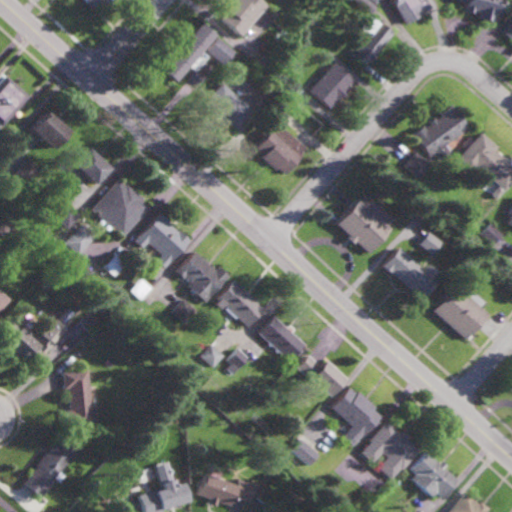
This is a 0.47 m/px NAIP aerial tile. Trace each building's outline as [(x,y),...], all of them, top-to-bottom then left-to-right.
[(102,0),(95,8),(89,2),(87,5),(81,0),(102,0)] [(258,0),(263,4),(254,14),(259,18),(248,30),(244,26),(237,35),(217,18),(224,10),(221,7),(227,0),(258,0)] [(368,12),(353,0),(366,0),(374,6),(368,12)] [(425,0),(430,8),(403,23),(390,0),(375,0),(373,3),(369,0),(425,0)] [(500,0),(498,12),(494,11),(493,15),(491,14),(489,21),(476,17),(478,11),(472,9),(471,12),(463,10),(464,6),(463,6),(464,1),(460,0),(500,0)] [(373,20),(375,17),(381,22),(380,24),(390,33),(366,61),(364,60),(360,65),(348,55),(352,50),(350,49),(363,33),(357,28),(367,15),(373,20)] [(511,41),(502,32),(511,20),(511,41)] [(199,50),(205,56),(193,70),(186,64),(173,80),(159,68),(170,56),(168,55),(187,33),(189,34),(200,22),(213,34),(199,50)] [(221,64),(205,49),(215,37),(232,52),(221,64)] [(345,85),(347,86),(333,102),(331,101),(326,107),(306,90),(313,82),(311,80),(314,78),(315,79),(331,61),(351,79),(345,85)] [(0,123),(0,77),(3,74),(26,95),(0,123)] [(220,84),(221,83),(227,88),(225,90),(239,102),(240,100),(246,106),(245,107),(247,109),(230,129),(222,122),(221,123),(206,110),(208,108),(200,101),(217,82),(220,84)] [(465,128),(441,145),(447,152),(437,159),(431,152),(426,156),(408,132),(419,124),(422,127),(427,123),(425,120),(431,116),(433,119),(438,115),(436,112),(447,104),(465,128)] [(51,118),(53,115),(59,120),(57,123),(64,130),(48,148),(27,129),(43,111),(51,118)] [(300,147),(295,152),(297,154),(279,173),(272,167),(270,169),(255,156),(257,154),(249,147),(267,127),(269,129),(274,124),(300,147)] [(504,165),(511,171),(511,177),(502,190),(501,189),(491,200),(487,196),(496,185),(487,178),(485,181),(472,170),(475,166),(473,164),(467,172),(460,166),(457,169),(451,164),(454,160),(477,131),(494,145),(490,149),(506,163),(504,165)] [(93,155),(93,154),(97,158),(97,159),(105,167),(90,184),(79,174),(74,179),(63,169),(69,163),(68,163),(83,146),(93,155)] [(416,178),(401,165),(412,152),(427,165),(416,178)] [(22,187),(10,176),(25,159),(37,169),(22,187)] [(121,185),(122,183),(139,198),(138,199),(145,206),(117,237),(110,230),(105,235),(90,221),(94,216),(86,209),(113,178),(121,185)] [(389,219),(384,225),(387,228),(365,253),(351,241),(349,243),(343,238),(345,235),(331,223),(354,198),(357,201),(362,195),(389,219)] [(64,229),(49,215),(61,201),(76,215),(64,229)] [(511,226),(503,223),(511,202),(511,226)] [(172,231),(173,230),(185,240),(160,268),(152,260),(157,255),(152,250),(146,256),(142,252),(147,246),(143,242),(137,248),(129,241),(154,213),(164,222),(163,223),(172,231)] [(2,236),(0,234),(0,223),(8,228),(2,236)] [(91,236),(90,237),(74,254),(61,242),(78,223),(91,236)] [(488,245),(476,234),(487,223),(499,234),(488,245)] [(429,254),(416,243),(425,231),(438,241),(429,254)] [(421,270),(426,264),(435,272),(430,278),(434,282),(418,300),(409,292),(410,291),(388,272),(388,273),(379,265),(395,247),(421,270)] [(211,270),(214,266),(226,276),(202,302),(192,293),(191,294),(186,290),(187,288),(184,285),(187,282),(181,276),(179,278),(171,271),(189,251),(211,270)] [(111,277),(100,267),(110,255),(122,265),(111,277)] [(137,300),(126,290),(137,278),(148,288),(137,300)] [(235,286),(236,285),(261,308),(244,327),(234,318),(232,320),(221,310),(224,307),(222,305),(219,309),(212,303),(215,300),(213,298),(228,281),(235,286)] [(454,287),(455,286),(458,289),(457,290),(459,292),(465,286),(469,289),(468,290),(481,302),(476,307),(484,314),(467,335),(468,335),(465,339),(464,338),(462,339),(429,310),(452,285),(454,287)] [(0,292),(8,299),(0,307),(0,292)] [(100,313),(88,303),(93,298),(104,308),(100,313)] [(183,324),(169,312),(180,298),(194,310),(183,324)] [(62,326),(64,328),(43,352),(46,355),(35,367),(25,358),(22,362),(1,344),(5,340),(0,335),(0,328),(7,320),(20,331),(21,330),(23,332),(22,333),(36,345),(38,343),(33,338),(51,317),(54,320),(65,308),(72,314),(62,326)] [(283,328),(286,325),(292,329),(289,333),(302,344),(286,362),(254,334),(270,316),(283,328)] [(212,368),(198,356),(208,344),(222,356),(212,368)] [(231,375),(224,370),(229,364),(224,360),(233,348),(245,357),(231,375)] [(317,367),(322,361),(342,380),(326,397),(294,367),(305,355),(317,367)] [(89,407),(93,407),(95,424),(66,428),(64,410),(68,410),(66,389),(62,390),(60,372),(85,369),(89,407)] [(354,394),(356,392),(373,407),(371,410),(379,416),(352,447),(341,437),(350,426),(328,407),(346,387),(354,394)] [(397,433),(399,430),(407,437),(405,439),(417,451),(400,470),(398,469),(389,479),(376,467),(385,457),(380,453),(371,463),(359,452),(368,442),(367,441),(384,422),(397,433)] [(57,483),(53,479),(37,498),(20,485),(36,466),(35,465),(59,435),(77,450),(59,472),(63,476),(57,483)] [(308,466),(289,450),(299,439),(317,455),(308,466)] [(436,463),(439,460),(445,466),(442,469),(455,480),(440,498),(434,493),(430,498),(409,480),(413,475),(408,469),(423,451),(436,463)] [(268,470),(258,465),(262,457),(272,463),(268,470)] [(278,476),(273,472),(278,466),(283,469),(278,476)] [(234,486),(237,478),(255,484),(249,502),(234,497),(230,507),(217,502),(215,506),(207,503),(209,499),(195,494),(203,474),(234,486)] [(174,486),(182,483),(188,502),(159,511),(141,511),(137,495),(161,487),(160,483),(172,480),(174,486)] [(476,504),(478,501),(487,509),(485,511),(446,511),(464,493),(476,504)]
